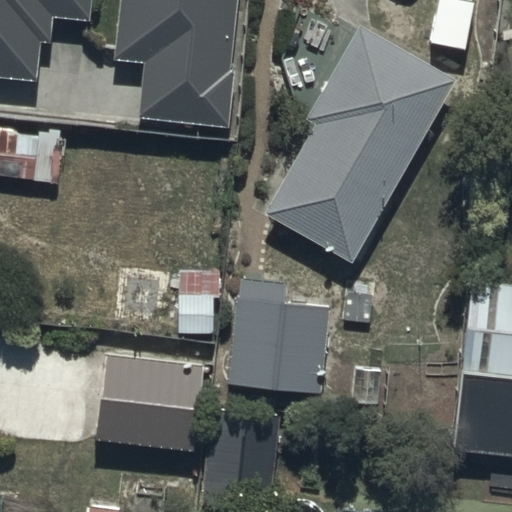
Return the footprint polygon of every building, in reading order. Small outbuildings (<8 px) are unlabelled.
[(91,0),(0,0),(0,68),(37,71),(41,34),(53,35),(55,5),(91,8),(91,0)] [(233,0),(119,0),(114,48),(144,52),(137,107),(227,118),(234,63),(226,62),(233,0)] [(353,254),(455,70),(359,16),(307,110),(315,114),(265,205),(353,254)] [(38,129),(0,125),(0,170),(34,174),(38,129)] [(462,359),(511,364),(511,277),(471,275),(462,359)] [(285,281),(238,277),(228,383),(320,391),(327,308),(283,305),(285,281)] [(207,360),(108,348),(96,430),(195,444),(207,360)] [(511,364),(462,359),(453,441),(511,447),(511,364)] [(274,408),(208,405),(201,497),(267,502),(274,408)]
